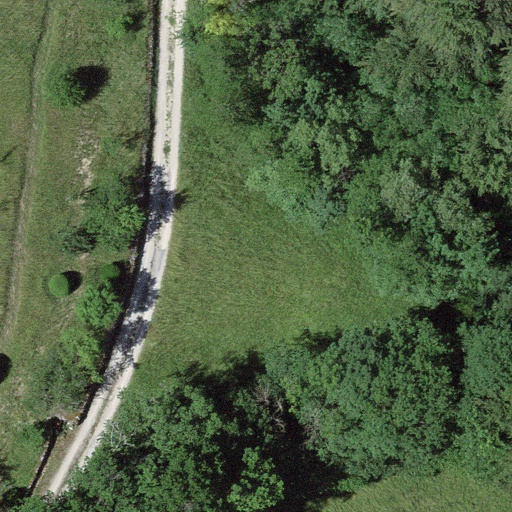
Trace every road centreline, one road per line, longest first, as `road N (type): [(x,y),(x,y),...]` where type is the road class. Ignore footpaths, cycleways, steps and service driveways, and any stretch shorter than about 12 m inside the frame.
road 1 (track): [(52,511),(127,354),(152,278),(175,0)]
road 2 (unknown): [(511,411),(245,437),(187,511)]
